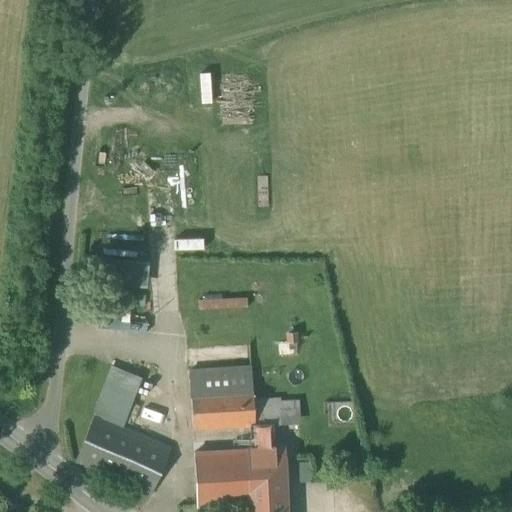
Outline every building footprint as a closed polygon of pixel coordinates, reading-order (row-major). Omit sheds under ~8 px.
[(116,285),(102,284),(99,312),(113,313),(116,285)] [(251,299),(205,302),(206,336),(253,334),(251,299)] [(193,344),(194,368),(257,365),(255,341),(193,344)] [(171,447),(121,424),(139,377),(112,366),(76,461),(150,495),(171,447)] [(252,390),(191,394),(192,428),(254,424),(252,390)] [(286,511),(283,447),(233,450),(236,504),(248,503),(248,511),(286,511)] [(233,450),(194,452),(197,506),(236,504),(233,450)]
